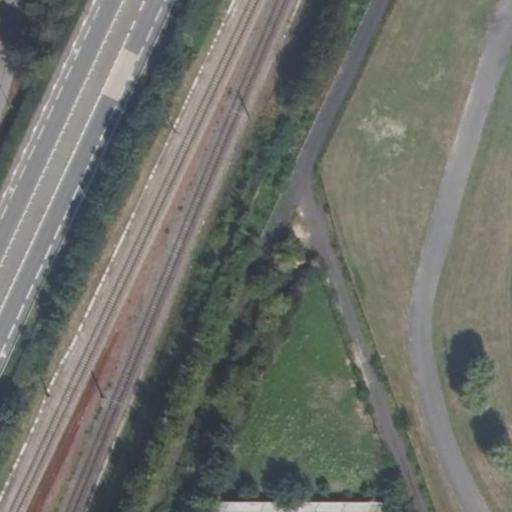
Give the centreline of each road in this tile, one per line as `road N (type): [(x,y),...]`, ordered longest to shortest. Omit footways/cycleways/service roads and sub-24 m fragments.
road 1 (tertiary): [(0,339),(155,0)]
road 2 (tertiary): [(113,0),(0,249)]
